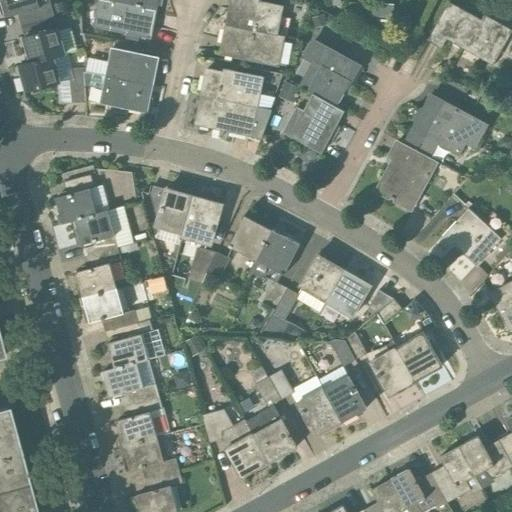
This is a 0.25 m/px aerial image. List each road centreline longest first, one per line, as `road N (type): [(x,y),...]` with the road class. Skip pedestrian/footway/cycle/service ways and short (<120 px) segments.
road 1 (residential): [(101,511),(1,143)]
road 2 (residential): [(254,511),(492,381)]
road 3 (residential): [(492,381),(472,340),(423,279),(323,216)]
road 4 (residential): [(323,216),(230,169),(164,151)]
road 5 (residential): [(164,151),(90,140),(1,143)]
road 6 (residential): [(323,216),(398,76)]
road 7 (residential): [(164,151),(195,0)]
